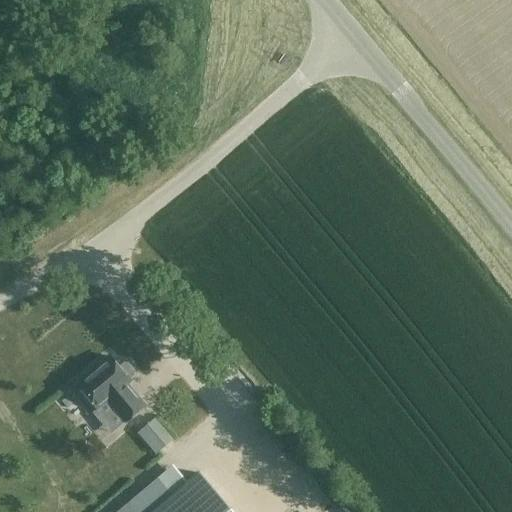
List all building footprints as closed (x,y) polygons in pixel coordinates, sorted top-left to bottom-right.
[(224,115),(201,135),(208,144),(231,124),(224,115)] [(67,251),(91,235),(86,227),(61,243),(67,251)] [(108,399),(126,421),(144,405),(126,384),(130,380),(110,356),(77,384),(97,408),(108,399)] [(155,452),(168,441),(151,419),(138,430),(155,452)] [(95,502),(114,482),(104,473),(85,493),(95,502)] [(231,511),(199,473),(152,511),(231,511)]
